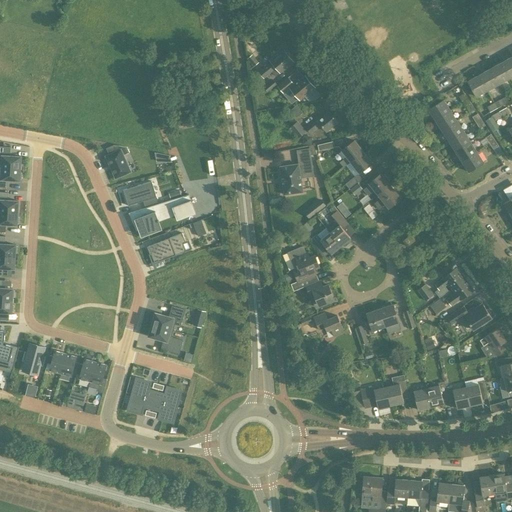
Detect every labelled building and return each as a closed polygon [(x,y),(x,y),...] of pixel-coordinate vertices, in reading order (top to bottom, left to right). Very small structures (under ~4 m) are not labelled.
[(272,61),(268,64),(259,72),(264,78),(273,70),(277,74),(280,72),(293,62),(284,51),(279,56),(277,54),(270,60),(272,61)] [(253,67),(258,62),(252,55),(247,59),(253,67)] [(511,76),(511,56),(502,63),(510,78),(511,76)] [(510,78),(502,63),(490,69),(499,84),(510,78)] [(479,75),(488,90),(499,84),(490,69),(479,75)] [(488,90),(479,75),(468,81),(476,97),(488,90)] [(320,96),(313,88),(314,87),(313,86),(314,83),(314,80),(312,77),(309,76),(306,77),(305,76),(299,81),(298,80),(293,84),(288,78),(278,87),(285,95),(291,90),(299,100),(304,96),(308,101),(314,100),(320,96)] [(267,92),(277,85),(273,80),(263,88),(267,92)] [(459,97),(463,102),(468,99),(464,93),(459,97)] [(501,106),(508,102),(506,97),(498,101),(501,106)] [(466,108),(471,105),(468,99),(463,102),(466,108)] [(428,109),(435,120),(450,110),(444,100),(428,109)] [(490,112),(497,108),(494,103),(487,107),(490,112)] [(297,105),(291,112),(297,117),(303,111),(297,105)] [(502,117),(509,113),(506,107),(499,112),(502,117)] [(442,130),(457,121),(450,110),(435,120),(442,130)] [(329,111),(322,116),(321,114),(305,127),(311,134),(320,126),(326,132),(338,122),(329,111)] [(472,117),(476,123),(481,120),(477,114),(472,117)] [(493,131),(498,127),(491,117),(486,121),(493,131)] [(287,124),(290,127),(289,128),(298,139),(306,132),(297,121),(294,118),(287,124)] [(481,120),(476,123),(480,129),(485,125),(481,120)] [(442,130),(448,141),(464,131),(457,121),(442,130)] [(455,151),(470,141),(464,131),(448,141),(455,151)] [(486,138),(489,144),(494,140),(491,135),(486,138)] [(494,140),(489,144),(493,149),(498,146),(494,140)] [(343,168),(350,162),(363,152),(354,141),(341,151),(346,157),(339,163),(343,168)] [(455,151),(462,161),(477,151),(470,141),(455,151)] [(317,145),(318,150),(334,147),(333,142),(317,145)] [(0,167),(20,169),(21,157),(10,156),(10,147),(0,146),(0,167)] [(120,150),(109,155),(106,156),(105,156),(106,157),(109,164),(109,165),(111,170),(112,170),(115,178),(115,179),(116,178),(130,172),(123,155),(129,153),(127,148),(118,146),(120,150)] [(469,172),(484,162),(477,151),(462,161),(469,172)] [(372,163),(363,152),(350,162),(359,173),(372,163)] [(169,156),(155,153),(157,161),(171,162),(169,156)] [(301,173),(312,171),(311,163),(299,165),(298,164),(280,167),(281,178),(282,184),(284,195),(303,192),(300,174),(301,173)] [(20,169),(0,167),(0,187),(8,188),(8,180),(19,181),(19,179),(21,179),(22,173),(20,173),(20,169)] [(349,189),(361,179),(358,174),(345,184),(349,189)] [(375,190),(378,194),(389,185),(388,183),(389,182),(385,176),(382,177),(380,174),(369,183),(370,185),(364,190),(368,195),(375,190)] [(359,182),(363,188),(367,185),(363,179),(359,182)] [(123,190),(128,206),(143,201),(145,207),(158,203),(156,197),(151,181),(123,190)] [(355,195),(362,189),(358,183),(350,189),(355,195)] [(389,208),(400,199),(389,185),(378,194),(381,198),(375,204),(379,209),(386,204),(389,208)] [(0,191),(0,211),(17,213),(18,201),(7,200),(8,192),(0,191)] [(158,204),(145,207),(128,213),(139,210),(143,221),(137,224),(139,230),(141,236),(160,229),(158,222),(155,215),(173,208),(176,215),(177,219),(194,213),(190,201),(190,200),(189,200),(188,195),(188,194),(158,204)] [(511,198),(503,204),(510,214),(511,213),(511,198)] [(320,200),(304,212),(309,218),(324,206),(320,200)] [(372,218),(378,215),(370,203),(365,207),(372,218)] [(330,233),(341,247),(342,246),(343,247),(345,247),(350,244),(350,242),(349,240),(351,239),(345,232),(350,228),(347,225),(348,224),(334,206),(329,209),(332,214),(329,216),(334,223),(327,229),(330,233)] [(17,213),(0,211),(0,231),(5,232),(6,224),(17,225),(17,223),(18,224),(19,217),(17,217),(17,213)] [(206,233),(202,223),(194,226),(198,236),(206,233)] [(182,233),(147,246),(150,255),(151,254),(154,262),(158,261),(158,262),(183,252),(183,251),(185,250),(182,242),(185,241),(182,233)] [(341,247),(330,233),(322,240),(317,234),(311,239),(321,251),(326,247),(332,255),(341,247)] [(0,235),(0,256),(15,257),(15,253),(17,253),(17,247),(15,247),(15,245),(4,244),(5,236),(0,235)] [(408,246),(415,241),(410,235),(403,241),(408,246)] [(315,256),(309,259),(306,252),(306,253),(303,246),(287,252),(294,270),(293,271),(297,281),(291,284),(294,291),(306,286),(310,285),(318,281),(314,269),(319,267),(315,256)] [(14,269),(15,257),(0,256),(0,276),(2,276),(3,268),(14,269)] [(448,291),(445,287),(448,284),(452,289),(465,279),(464,278),(465,276),(462,273),(460,273),(456,268),(444,277),(444,278),(435,284),(440,290),(436,292),(440,297),(448,291)] [(465,279),(452,289),(456,293),(447,300),(451,305),(460,299),(473,290),(469,285),(470,283),(468,279),(465,280),(465,279)] [(0,300),(12,301),(12,297),(14,297),(14,291),(12,290),(13,289),(2,288),(2,280),(0,280),(0,300)] [(320,280),(318,281),(310,285),(306,286),(309,295),(313,294),(315,298),(312,299),(315,307),(334,300),(328,285),(323,287),(320,280)] [(425,301),(434,295),(425,284),(417,290),(425,301)] [(446,307),(439,298),(429,306),(436,315),(446,307)] [(12,301),(0,300),(0,317),(0,312),(11,313),(11,311),(13,311),(13,305),(12,305),(12,301)] [(492,318),(490,315),(491,314),(488,309),(486,310),(482,304),(470,312),(469,311),(468,312),(464,307),(447,318),(451,324),(459,319),(464,327),(469,324),(473,330),(481,325),(481,326),(487,323),(486,322),(492,318)] [(385,327),(399,323),(393,305),(379,309),(385,327)] [(385,327),(379,309),(366,314),(372,332),(385,327)] [(409,329),(416,327),(410,310),(403,312),(409,329)] [(152,323),(152,325),(172,330),(176,319),(155,313),(154,316),(153,315),(151,322),(152,323)] [(334,335),(343,331),(337,316),(327,320),(325,313),(314,318),(319,330),(325,327),(326,331),(331,329),(334,335)] [(302,326),(311,322),(309,316),(300,320),(302,326)] [(171,337),(172,330),(152,325),(151,327),(150,326),(148,333),(149,333),(148,336),(163,340),(161,349),(179,354),(182,340),(171,337)] [(361,344),(368,342),(362,325),(355,327),(361,344)] [(0,365),(12,369),(18,348),(6,345),(2,345),(3,340),(4,331),(0,331),(0,327),(0,365)] [(506,349),(502,343),(506,341),(498,328),(480,340),(483,346),(491,341),(495,347),(491,350),(495,356),(506,349)] [(434,336),(425,339),(428,348),(437,345),(434,336)] [(24,352),(22,359),(25,359),(23,368),(24,368),(24,367),(38,371),(37,375),(37,376),(40,366),(43,366),(45,357),(44,358),(42,357),(45,347),(29,343),(27,352),(24,352)] [(49,370),(60,373),(65,354),(55,351),(53,356),(49,355),(47,363),(51,364),(49,370)] [(191,362),(193,354),(186,352),(184,360),(191,362)] [(76,357),(65,354),(60,373),(71,376),(72,373),(76,374),(79,363),(75,362),(76,357)] [(499,366),(501,366),(504,378),(511,376),(511,356),(497,360),(499,366)] [(79,363),(76,374),(80,375),(79,378),(90,381),(95,362),(84,359),(83,365),(79,363)] [(106,365),(95,362),(90,381),(88,387),(97,389),(97,391),(103,393),(106,379),(102,378),(106,365)] [(387,387),(391,405),(404,402),(403,399),(409,397),(411,408),(412,408),(408,390),(407,390),(404,375),(392,378),(394,386),(387,387)] [(511,395),(511,376),(504,378),(499,379),(502,391),(501,392),(502,398),(511,395)] [(133,377),(128,394),(151,400),(153,392),(145,389),(147,381),(133,377)] [(466,388),(470,406),(483,403),(482,399),(488,398),(484,380),(477,382),(478,385),(466,388)] [(427,389),(431,407),(443,404),(442,401),(449,399),(447,389),(445,382),(438,383),(439,386),(427,389)] [(28,384),(25,396),(34,398),(37,386),(28,384)] [(153,392),(151,400),(174,406),(178,389),(164,386),(161,394),(153,392)] [(387,387),(379,389),(379,386),(352,392),(356,408),(364,407),(364,408),(377,405),(378,408),(391,405),(387,387)] [(453,388),(447,389),(449,399),(451,407),(456,405),(457,408),(470,406),(466,388),(453,391),(453,388)] [(418,410),(431,407),(427,389),(414,392),(413,389),(408,390),(412,408),(417,407),(418,410)] [(71,390),(69,398),(65,397),(63,405),(82,410),(87,394),(71,390)] [(128,394),(124,410),(139,414),(141,406),(149,408),(151,400),(128,394)] [(151,400),(149,408),(157,410),(155,418),(170,422),(174,406),(151,400)] [(84,411),(95,414),(98,404),(86,401),(84,411)] [(504,474),(492,475),(495,494),(496,499),(507,498),(508,501),(511,500),(511,484),(505,485),(504,474)] [(495,494),(492,475),(479,477),(482,493),(475,494),(477,507),(484,506),(483,496),(495,494)] [(380,501),(382,478),(364,476),(363,494),(374,495),(373,501),(380,501)] [(388,491),(387,504),(394,504),(394,502),(407,504),(407,498),(409,480),(396,479),(395,487),(388,487),(388,491)] [(409,480),(407,498),(419,499),(419,506),(427,507),(428,490),(422,489),(423,482),(422,481),(409,480)] [(434,511),(436,502),(449,504),(451,484),(438,483),(437,498),(431,497),(428,511),(434,511)] [(464,486),(451,484),(449,504),(448,511),(459,511),(467,511),(469,502),(463,501),(464,486)]
